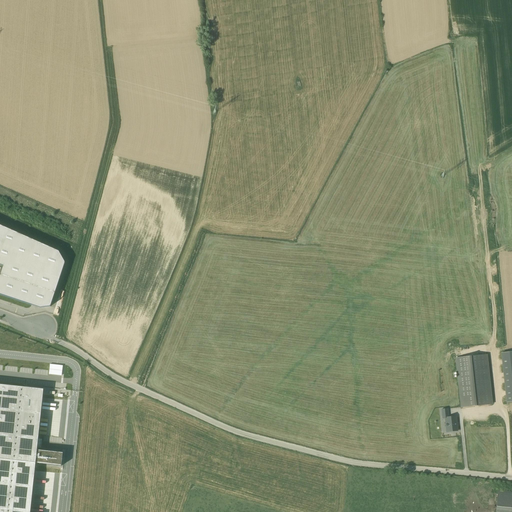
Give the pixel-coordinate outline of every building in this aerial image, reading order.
[(0,265),(3,266),(0,274),(0,294),(39,308),(50,307),(65,263),(58,252),(0,225),(0,265)] [(501,353),(507,402),(509,402),(511,401),(511,352),(506,353),(501,353)] [(492,404),(486,355),(455,358),(461,407),(492,404)] [(43,392),(43,390),(25,388),(0,385),(0,511),(30,511),(35,471),(35,465),(35,464),(37,443),(38,441),(38,435),(39,433),(39,429),(40,424),(40,420),(40,416),(41,412),(41,408),(42,404),(42,400),(43,392)] [(456,417),(445,418),(447,432),(457,431),(456,417)] [(62,453),(37,450),(35,463),(61,466),(62,453)] [(511,511),(511,491),(498,490),(495,511),(511,511)]
